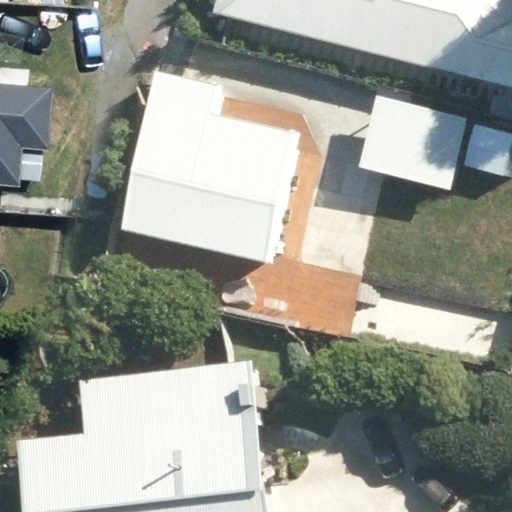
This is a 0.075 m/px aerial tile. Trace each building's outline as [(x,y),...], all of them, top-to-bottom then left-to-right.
[(511,0),(212,0),(209,14),(511,90),(511,0)] [(275,45),(270,72),(287,76),(281,109),(349,123),(361,62),(275,45)] [(177,75),(142,235),(288,262),(307,180),(316,137),(235,119),(241,89),(177,75)] [(0,182),(17,184),(20,147),(46,149),(51,89),(0,84),(0,182)] [(469,148),(388,131),(378,176),(459,193),(469,148)] [(248,432),(265,430),(258,380),(102,398),(108,452),(45,461),(50,511),(276,511),(274,491),(257,493),(248,432)]
